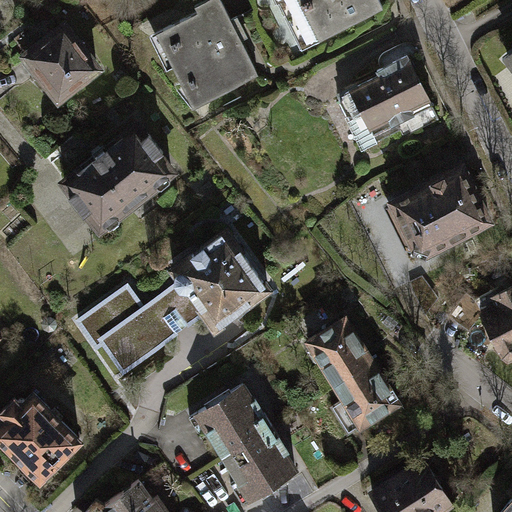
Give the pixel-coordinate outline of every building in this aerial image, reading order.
[(221,0),(220,0),(163,28),(180,62),(173,65),(181,82),(188,79),(197,97),(255,68),(221,0)] [(289,0),(306,35),(378,0),(289,0)] [(29,56),(21,61),(34,78),(40,74),(58,97),(97,66),(64,24),(27,53),(29,56)] [(378,74),(337,94),(363,147),(399,129),(396,122),(431,104),(406,54),(376,69),(378,74)] [(136,125),(64,180),(73,191),(69,194),(83,212),(87,209),(100,226),(110,228),(120,220),(120,210),(153,185),(163,187),(172,181),(172,171),(159,154),(163,151),(148,132),(144,135),(136,125)] [(461,165),(392,199),(414,243),(412,252),(426,256),(428,249),(488,220),(461,165)] [(214,326),(268,288),(226,229),(172,268),(180,279),(204,312),(214,326)] [(204,312),(180,279),(142,306),(127,284),(78,319),(97,345),(103,341),(123,369),(204,312)] [(511,285),(494,294),(491,289),(475,297),(502,354),(508,358),(511,355),(511,285)] [(334,381),(372,357),(346,314),(308,338),(334,381)] [(372,357),(334,381),(344,398),(360,424),(399,400),(372,357)] [(242,382),(189,415),(202,435),(210,430),(225,454),(269,426),(261,414),(264,412),(255,398),(253,399),(242,382)] [(79,438),(33,391),(24,400),(21,397),(18,400),(14,396),(1,408),(8,415),(0,423),(0,438),(39,478),(79,438)] [(360,424),(344,398),(331,406),(347,432),(360,424)] [(269,426),(225,454),(238,475),(230,481),(243,502),(296,468),(284,450),(287,449),(279,435),(276,437),(269,426)] [(425,457),(372,490),(385,511),(432,511),(452,500),(425,457)] [(162,511),(139,477),(97,506),(92,502),(84,511),(162,511)] [(511,511),(511,498),(501,511),(511,511)]
